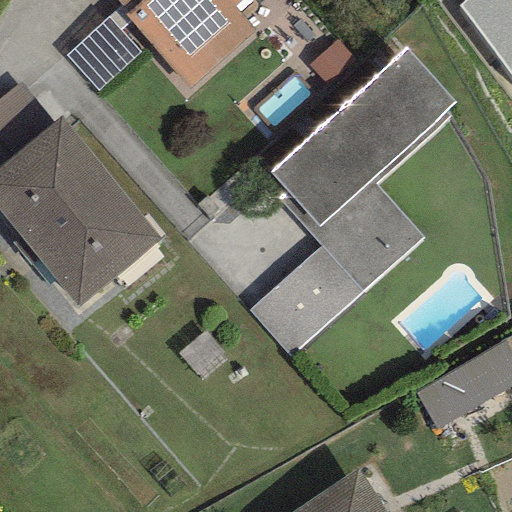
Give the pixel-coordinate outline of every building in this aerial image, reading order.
[(115,0),(121,7),(119,9),(190,92),(254,37),(231,10),(242,0),(115,0)] [(511,0),(462,0),(456,5),(511,76),(511,0)] [(137,55),(106,19),(63,56),(95,92),(137,55)] [(404,49),(268,173),(285,191),(278,199),(319,244),(362,291),(421,237),(374,186),(449,118),(443,111),(452,101),(404,49)] [(19,84),(0,99),(0,138),(12,153),(51,122),(19,84)] [(12,153),(0,163),(0,211),(78,307),(160,240),(59,116),(51,122),(12,153)] [(289,358),(362,291),(319,244),(246,310),(289,358)] [(511,383),(511,358),(502,342),(412,394),(433,430),(511,383)] [(379,511),(353,471),(291,511),(379,511)]
